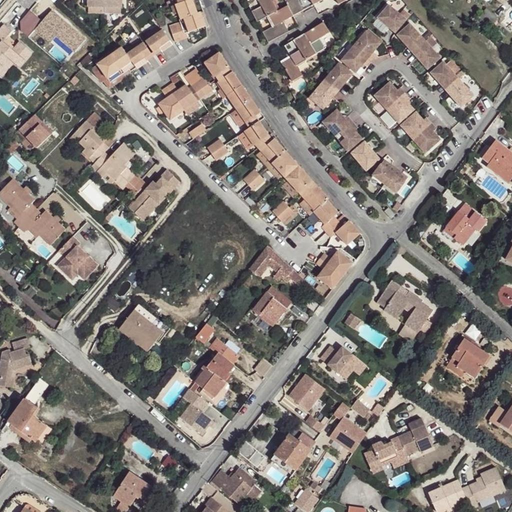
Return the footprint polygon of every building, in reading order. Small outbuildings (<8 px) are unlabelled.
[(199,8),(189,0),(175,0),(182,20),(170,25),(175,41),(189,36),(187,32),(206,24),(202,11),(199,8)] [(189,0),(199,8),(202,11),(204,10),(199,0),(189,0)] [(254,0),(259,8),(250,13),(255,23),(265,18),(270,28),(261,34),(266,43),(285,33),(281,23),(323,0),(332,0),(336,6),(345,0),(254,0)] [(389,4),(378,17),(390,27),(392,24),(398,29),(407,18),(389,4)] [(498,18),(485,8),(477,17),(489,28),(498,18)] [(410,22),(397,34),(428,68),(441,57),(410,22)] [(320,24),(281,48),(282,48),(287,57),(278,63),(290,83),(300,76),(295,67),(323,49),(318,40),(327,33),(320,24)] [(19,68),(33,53),(20,42),(13,50),(4,43),(13,33),(6,26),(0,32),(0,71),(9,60),(15,64),(19,68)] [(163,29),(146,40),(155,54),(172,42),(163,29)] [(367,30),(342,59),(356,72),(363,63),(366,66),(376,54),(373,51),(381,43),(367,30)] [(122,47),(97,65),(109,81),(127,68),(131,71),(153,55),(144,43),(127,54),(122,47)] [(220,52),(206,63),(215,77),(230,67),(220,52)] [(9,60),(0,71),(0,75),(3,77),(15,64),(9,60)] [(444,60),(431,72),(461,106),(475,95),(444,60)] [(323,108),(353,73),(340,62),(310,97),(323,108)] [(234,72),(219,82),(246,123),(262,113),(234,72)] [(204,78),(191,86),(200,98),(212,90),(204,78)] [(373,94),(398,122),(414,108),(406,100),(410,97),(399,86),(396,88),(389,80),(373,94)] [(174,82),(162,90),(168,98),(160,104),(170,119),(197,100),(187,84),(179,90),(174,82)] [(96,105),(93,110),(104,117),(107,112),(96,105)] [(322,121),(346,150),(361,138),(354,129),(357,127),(347,115),(344,117),(336,109),(322,121)] [(400,124),(425,152),(441,138),(433,130),(436,128),(426,116),(423,118),(416,110),(400,124)] [(90,113),(68,137),(82,149),(79,153),(92,164),(101,153),(106,147),(100,142),(87,130),(91,126),(97,119),(90,113)] [(37,148),(53,133),(33,114),(18,129),(37,148)] [(198,118),(185,126),(194,139),(207,130),(198,118)] [(260,122),(246,131),(254,144),(267,130),(260,122)] [(91,126),(87,130),(100,142),(104,138),(91,126)] [(267,130),(254,144),(256,146),(270,136),(267,130)] [(82,149),(68,137),(65,141),(79,153),(82,149)] [(276,138),(262,150),(285,176),(298,164),(276,138)] [(221,139),(208,148),(217,160),(229,151),(221,139)] [(379,159),(365,141),(351,152),(366,170),(379,159)] [(511,154),(496,141),(483,157),(492,165),(489,169),(496,175),(498,173),(506,179),(511,171),(511,154)] [(107,158),(103,155),(92,169),(101,178),(106,172),(115,179),(112,181),(122,189),(125,186),(132,192),(143,180),(136,173),(134,175),(123,165),(132,153),(120,144),(107,158)] [(89,167),(92,169),(103,155),(101,153),(92,164),(89,167)] [(397,193),(409,177),(385,159),(373,175),(397,193)] [(252,167),(242,177),(253,188),(263,177),(252,167)] [(313,180),(302,168),(288,180),(300,193),(313,180)] [(498,173),(496,175),(506,183),(511,176),(511,171),(506,179),(498,173)] [(106,172),(101,178),(109,184),(112,181),(115,179),(106,172)] [(173,187),(164,179),(155,188),(152,186),(136,202),(141,207),(139,210),(147,218),(170,194),(167,192),(173,187)] [(13,180),(0,193),(0,198),(10,208),(8,211),(17,219),(32,204),(35,201),(30,195),(24,190),(13,180)] [(143,180),(132,192),(136,194),(146,182),(143,180)] [(329,199),(318,186),(305,198),(306,199),(315,210),(313,211),(325,224),(322,227),(331,237),(336,233),(347,245),(360,235),(349,221),(342,226),(335,217),(339,213),(328,200),(329,199)] [(295,207),(285,197),(274,208),(284,218),(295,207)] [(459,198),(440,222),(450,230),(447,233),(456,241),(469,224),(472,227),(481,216),(459,198)] [(313,211),(315,210),(306,199),(300,204),(310,215),(313,211)] [(37,209),(32,204),(17,219),(14,222),(20,227),(37,209)] [(43,215),(37,209),(20,227),(25,233),(28,230),(37,239),(40,236),(50,245),(65,230),(58,223),(62,219),(57,215),(54,218),(47,211),(43,215)] [(440,222),(437,225),(447,233),(450,230),(440,222)] [(67,256),(59,265),(70,276),(79,267),(88,275),(98,264),(78,246),(81,243),(73,236),(60,250),(67,256)] [(253,263),(249,269),(260,278),(269,266),(278,272),(274,278),(278,281),(283,278),(288,276),(291,279),(299,286),(305,280),(267,244),(253,263)] [(326,253),(321,259),(344,275),(354,263),(338,251),(333,258),(326,253)] [(344,275),(321,259),(317,264),(324,270),(318,277),(334,289),(344,275)] [(70,276),(73,278),(79,272),(85,278),(88,275),(79,267),(70,276)] [(378,302),(380,304),(387,309),(385,311),(397,320),(405,310),(413,315),(405,325),(417,334),(433,311),(421,303),(422,302),(410,293),(407,297),(399,291),(402,288),(396,283),(393,281),(378,302)] [(272,285),(253,310),(260,316),(262,312),(263,311),(276,320),(291,300),(272,285)] [(450,305),(446,302),(426,329),(430,333),(450,305)] [(154,319),(137,305),(118,329),(145,351),(161,331),(151,322),(154,319)] [(263,311),(262,312),(274,323),(276,320),(263,311)] [(274,323),(262,312),(260,316),(272,325),(274,323)] [(349,315),(342,324),(351,330),(358,321),(349,315)] [(168,328),(155,318),(154,319),(151,322),(161,331),(164,333),(168,328)] [(219,352),(197,380),(212,392),(223,378),(225,379),(231,372),(229,370),(234,364),(233,363),(241,354),(219,336),(212,346),(219,352)] [(7,350),(4,351),(3,351),(2,359),(0,367),(0,376),(1,377),(0,382),(0,385),(12,388),(15,379),(12,379),(13,371),(33,365),(29,354),(26,355),(24,348),(30,346),(28,338),(13,343),(15,350),(10,352),(10,349),(7,350)] [(487,356),(462,340),(450,358),(457,362),(454,366),(464,373),(466,369),(475,374),(487,356)] [(341,357),(329,347),(320,359),(348,381),(354,373),(359,377),(366,368),(346,351),(341,357)] [(346,351),(342,348),(337,353),(341,357),(346,351)] [(275,364),(265,356),(255,367),(266,376),(275,364)] [(475,374),(466,369),(464,373),(472,379),(475,374)] [(354,373),(348,381),(352,385),(359,377),(354,373)] [(324,389),(305,375),(289,397),(308,411),(324,389)] [(225,379),(223,378),(212,392),(214,395),(226,380),(225,379)] [(41,379),(9,421),(35,441),(46,426),(33,415),(45,398),(40,396),(48,384),(41,379)] [(208,402),(191,387),(184,396),(192,402),(181,416),(201,432),(208,424),(212,419),(213,418),(202,410),(208,402)] [(76,388),(70,399),(88,409),(94,398),(76,388)] [(351,407),(364,417),(370,409),(358,399),(351,407)] [(367,432),(344,416),(349,408),(342,402),(334,413),(342,419),(329,436),(353,453),(367,432)] [(377,404),(371,412),(377,416),(383,408),(377,404)] [(511,404),(499,424),(511,432),(511,404)] [(309,415),(305,423),(321,431),(325,424),(309,415)] [(396,437),(404,456),(417,450),(418,453),(432,447),(420,419),(406,425),(409,431),(396,437)] [(296,428),(270,463),(290,478),(315,443),(296,428)] [(372,451),(362,456),(370,475),(381,470),(379,467),(389,463),(404,456),(396,437),(388,441),(389,443),(382,446),(380,441),(374,444),(369,446),(372,451)] [(404,456),(389,463),(391,469),(407,462),(404,456)] [(290,478),(270,463),(265,469),(286,484),(290,478)] [(478,482),(462,487),(468,499),(472,507),(479,505),(478,501),(494,495),(507,489),(498,467),(482,473),(483,476),(484,479),(478,482)] [(239,468),(231,477),(223,470),(212,482),(240,503),(250,491),(258,481),(243,468),(239,468)] [(129,472),(113,496),(130,507),(137,496),(145,500),(145,501),(146,503),(149,504),(151,503),(153,501),(152,499),(151,498),(156,489),(129,472)] [(435,485),(427,489),(436,511),(450,507),(460,502),(468,499),(462,487),(458,479),(450,483),(442,486),(436,488),(435,485)] [(265,486),(258,481),(250,491),(257,496),(265,486)] [(321,497),(325,489),(310,482),(306,490),(321,497)] [(304,488),(293,502),(307,511),(310,511),(320,500),(304,488)] [(494,495),(478,501),(479,505),(495,498),(494,495)] [(229,511),(214,499),(204,511),(229,511)] [(285,510),(287,511),(304,511),(293,502),(285,510)]
